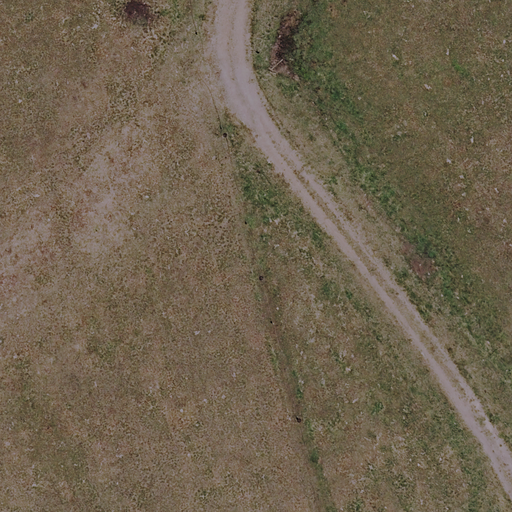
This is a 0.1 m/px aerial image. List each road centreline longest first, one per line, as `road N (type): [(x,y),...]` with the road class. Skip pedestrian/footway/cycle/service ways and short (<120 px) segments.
road 1 (track): [(212,33),(489,408),(511,511)]
road 2 (track): [(0,278),(155,177),(224,0)]
